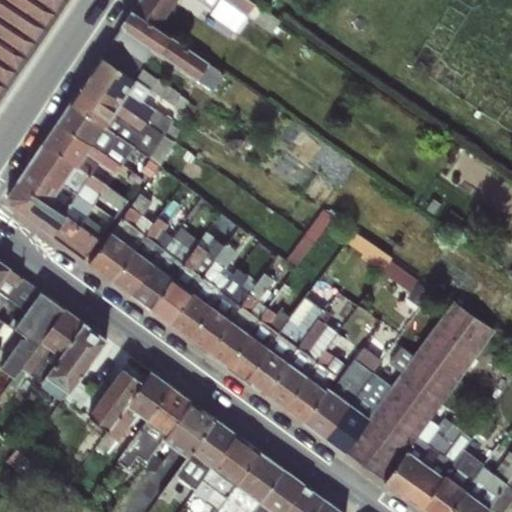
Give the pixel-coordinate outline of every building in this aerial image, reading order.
[(0,0),(0,103),(70,0),(0,0)] [(138,0),(132,9),(154,24),(171,0),(138,0)] [(200,0),(213,9),(211,13),(234,30),(247,14),(271,33),(280,20),(250,0),(200,0)] [(101,55),(120,67),(130,53),(142,60),(151,48),(212,89),(223,74),(154,24),(132,9),(101,55)] [(85,79),(164,136),(174,121),(143,98),(150,88),(192,117),(198,107),(144,66),(136,77),(120,67),(101,55),(85,79)] [(164,136),(85,79),(69,102),(135,146),(149,156),(164,136)] [(135,146),(69,102),(57,121),(121,165),(135,146)] [(43,141),(107,185),(121,165),(57,121),(43,141)] [(31,160),(94,205),(100,195),(120,209),(127,199),(107,185),(43,141),(31,160)] [(94,205),(31,160),(17,180),(8,194),(9,203),(89,262),(111,230),(89,215),(94,205)] [(111,230),(89,262),(111,279),(153,222),(142,213),(151,200),(139,191),(123,218),(111,230)] [(153,222),(111,279),(129,292),(166,247),(156,241),(180,207),(170,200),(153,222)] [(385,266),(395,253),(359,225),(348,238),(385,266)] [(166,247),(129,292),(148,306),(196,241),(189,235),(191,233),(181,226),(166,247)] [(196,241),(148,306),(169,322),(218,250),(201,238),(198,242),(196,241)] [(218,250),(169,322),(187,335),(232,272),(224,266),(236,250),(225,243),(218,250)] [(395,257),(387,268),(412,286),(420,275),(395,257)] [(0,282),(10,267),(0,259),(0,282)] [(10,267),(0,282),(0,290),(9,297),(24,277),(10,267)] [(232,272),(187,335),(206,348),(257,282),(237,267),(232,272)] [(257,282),(206,348),(226,363),(269,301),(261,296),(273,278),(264,271),(257,282)] [(24,277),(9,297),(25,309),(40,289),(24,277)] [(269,301),(226,363),(245,377),(278,332),(269,325),(294,289),(284,283),(269,301)] [(40,289),(25,309),(14,324),(27,334),(37,342),(38,341),(63,306),(40,289)] [(278,332),(245,377),(264,391),(318,318),(327,303),(308,289),(278,332)] [(390,385),(344,450),(383,480),(429,417),(494,328),(453,299),(390,385)] [(0,303),(0,326),(10,310),(0,303)] [(63,306),(38,341),(57,356),(83,321),(63,306)] [(318,318),(264,391),(283,405),(333,338),(336,331),(318,318)] [(57,356),(45,372),(69,389),(78,377),(106,338),(83,321),(57,356)] [(37,342),(27,334),(24,336),(21,337),(0,366),(14,375),(37,342)] [(333,338),(283,405),(303,420),(327,385),(344,362),(332,354),(339,344),(333,338)] [(327,385),(303,420),(325,435),(371,371),(353,357),(331,388),(327,385)] [(127,403),(142,381),(122,367),(87,414),(103,423),(110,427),(127,403)] [(142,381),(127,403),(138,411),(147,418),(170,385),(150,370),(142,381)] [(371,371),(325,435),(344,450),(390,385),(371,371)] [(69,389),(45,372),(40,381),(64,396),(80,407),(89,393),(85,390),(88,386),(78,377),(69,389)] [(170,385),(147,418),(167,432),(190,400),(170,385)] [(167,432),(163,437),(188,456),(192,450),(214,418),(190,400),(167,432)] [(110,427),(93,449),(105,457),(117,440),(138,411),(127,403),(110,427)] [(429,417),(383,480),(403,493),(454,424),(444,415),(438,424),(429,417)] [(167,432),(147,418),(118,460),(127,468),(144,445),(153,451),(163,437),(167,432)] [(214,418),(192,450),(212,465),(213,465),(234,432),(214,418)] [(93,449),(110,427),(103,423),(76,459),(83,464),(93,449)] [(454,424),(403,493),(419,505),(471,438),(454,424)] [(471,438),(419,505),(428,511),(447,511),(483,464),(474,458),(489,438),(477,429),(471,438)] [(234,432),(213,465),(235,482),(236,483),(259,450),(234,432)] [(501,511),(511,498),(511,444),(494,472),(483,464),(447,511),(483,511),(488,506),(496,511),(501,511)] [(192,450),(188,456),(160,495),(172,502),(185,485),(192,490),(212,465),(192,450)] [(259,450),(236,483),(259,500),(283,467),(259,450)] [(212,465),(192,490),(216,508),(235,482),(213,465),(212,465)] [(283,467),(259,500),(275,511),(283,511),(304,483),(283,467)] [(235,482),(216,508),(221,511),(234,511),(239,505),(249,511),(250,511),(259,500),(236,483),(235,482)] [(304,483),(283,511),(312,511),(324,497),(304,483)] [(344,511),(324,497),(312,511),(344,511)] [(275,511),(259,500),(250,511),(275,511)]
